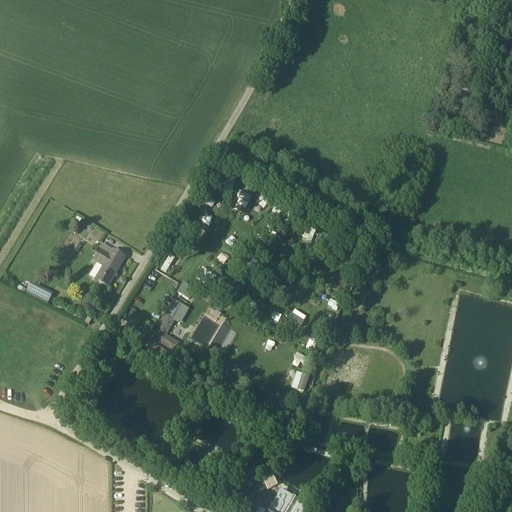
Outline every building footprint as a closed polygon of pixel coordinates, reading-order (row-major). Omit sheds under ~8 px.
[(207,213),(212,207),(204,200),(199,206),(207,213)] [(76,243),(72,249),(76,252),(80,247),(76,243)] [(111,259),(100,252),(95,260),(105,267),(96,281),(108,288),(125,259),(115,253),(111,259)] [(202,269),(199,274),(213,283),(216,278),(202,269)] [(182,280),(175,292),(189,300),(196,288),(182,280)] [(301,329),(308,318),(295,310),(288,320),(301,329)] [(89,326),(92,320),(88,317),(84,323),(89,326)] [(174,352),(178,344),(165,336),(173,323),(164,317),(151,339),(174,352)] [(293,357),(293,367),(306,367),(306,357),(293,357)] [(290,388),(302,392),(307,378),(295,374),(290,388)] [(262,424),(258,429),(264,433),(267,428),(262,424)] [(307,511),(310,508),(280,490),(266,511),(265,511),(259,508),(256,511),(307,511)] [(268,491),(261,495),(265,502),(272,498),(268,491)] [(326,511),(343,511),(348,501),(335,495),(326,511)]
